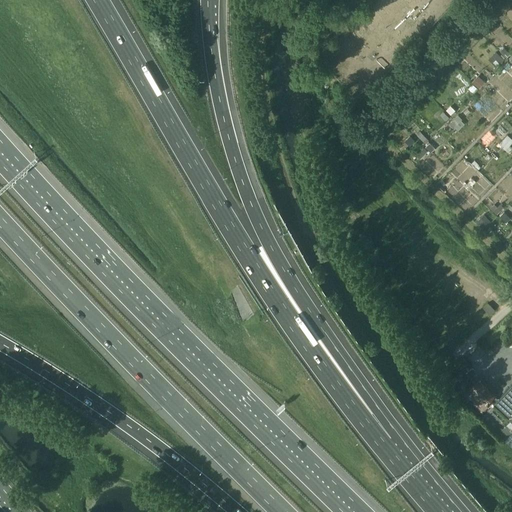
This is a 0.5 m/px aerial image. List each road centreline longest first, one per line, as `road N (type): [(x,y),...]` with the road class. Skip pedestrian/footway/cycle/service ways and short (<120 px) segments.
road 1 (motorway): [(386,444),(262,280),(96,0)]
road 2 (motorway): [(353,511),(0,151)]
road 3 (motorway): [(386,444),(253,210),(214,80),(208,0)]
road 4 (motorway): [(0,220),(282,511)]
road 5 (motorway): [(0,344),(120,420),(235,511)]
